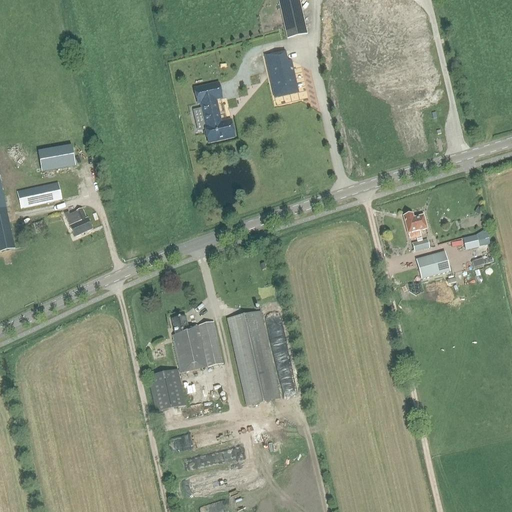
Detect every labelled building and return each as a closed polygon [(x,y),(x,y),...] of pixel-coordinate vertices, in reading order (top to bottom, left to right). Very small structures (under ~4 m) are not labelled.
[(278,0),(286,33),(306,29),(299,0),(278,0)] [(295,79),(291,61),(287,62),(285,51),(265,56),(271,84),(273,83),(276,95),(296,91),(293,79),(295,79)] [(216,100),(222,99),(218,83),(194,89),(197,104),(200,104),(205,126),(204,126),(208,144),(234,138),(230,120),(221,123),(216,100)] [(75,167),(71,146),(37,152),(41,173),(75,167)] [(0,252),(15,249),(0,180),(0,252)] [(50,186),(17,193),(21,209),(54,202),(50,186)] [(74,238),(92,230),(87,219),(86,219),(82,209),(75,212),(76,212),(69,215),(68,213),(64,215),(65,217),(70,227),(69,227),(74,238)] [(420,232),(427,229),(423,216),(414,219),(413,214),(403,217),(410,239),(421,236),(420,232)] [(478,248),(476,237),(463,240),(466,251),(478,248)] [(427,241),(412,244),(414,253),(429,249),(427,241)] [(450,272),(445,253),(415,261),(421,280),(450,272)] [(246,407),(279,400),(260,313),(227,320),(246,407)] [(172,336),(172,338),(180,374),(223,365),(214,323),(188,329),(185,317),(172,320),(175,335),(172,336)] [(178,371),(148,378),(156,413),(186,406),(178,371)]
